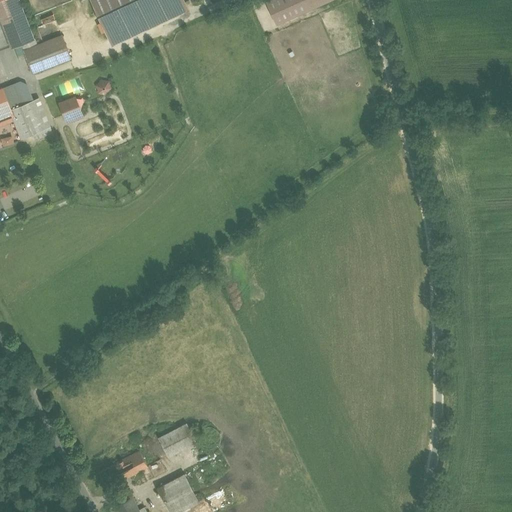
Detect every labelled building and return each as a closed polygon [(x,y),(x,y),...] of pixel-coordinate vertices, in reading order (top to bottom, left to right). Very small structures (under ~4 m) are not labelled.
[(19,0),(0,0),(0,15),(12,47),(22,43),(34,38),(19,0)] [(119,0),(101,8),(114,40),(181,12),(176,0),(119,0)] [(266,0),(278,24),(332,0),(266,0)] [(63,35),(37,45),(34,38),(22,43),(33,72),(71,57),(63,35)] [(109,81),(102,80),(97,85),(99,92),(107,94),(111,88),(109,81)] [(0,124),(15,119),(5,95),(6,95),(2,86),(0,86),(0,124)] [(39,97),(26,103),(21,89),(6,95),(5,95),(15,119),(22,137),(34,133),(51,126),(39,97)] [(76,97),(60,103),(66,118),(82,112),(76,97)] [(51,126),(34,133),(36,139),(53,132),(51,126)] [(188,423),(159,437),(169,455),(197,440),(188,423)] [(220,441),(221,436),(220,432),(217,429),(214,427),(209,426),(205,427),(202,429),(199,433),(199,437),(200,441),(202,445),(206,447),(210,448),(214,447),(218,444),(220,441)] [(141,450),(100,471),(108,487),(149,465),(141,450)] [(215,452),(205,457),(213,475),(224,470),(215,452)] [(185,472),(158,487),(171,511),(178,511),(200,501),(185,472)] [(140,511),(139,509),(132,496),(117,504),(120,511),(140,511)]
